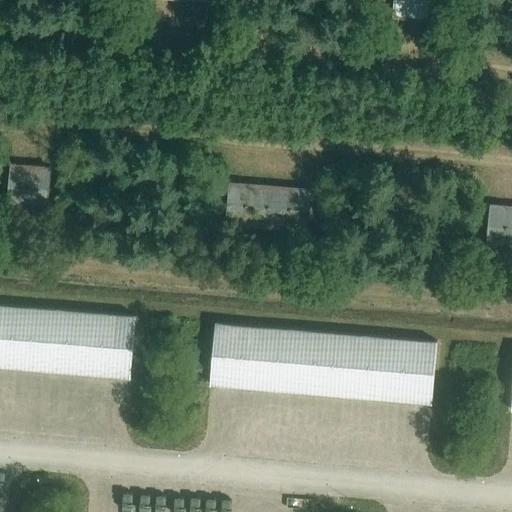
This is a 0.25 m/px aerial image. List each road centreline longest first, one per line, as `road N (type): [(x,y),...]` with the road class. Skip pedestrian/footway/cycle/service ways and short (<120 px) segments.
road 1 (unknown): [(511,167),(0,122)]
road 2 (unknown): [(0,33),(511,75)]
